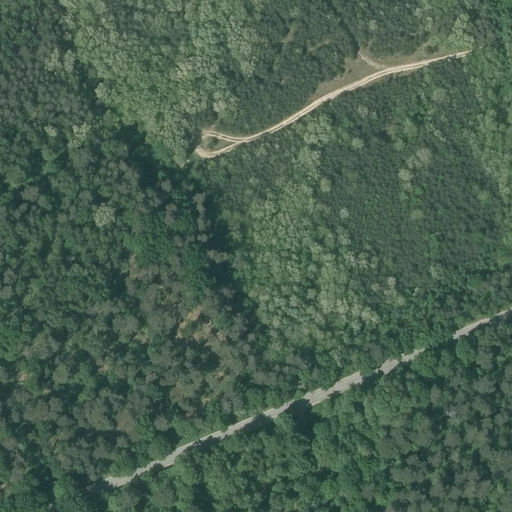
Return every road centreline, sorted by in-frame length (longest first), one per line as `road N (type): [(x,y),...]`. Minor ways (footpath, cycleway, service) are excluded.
road 1 (unclassified): [(61,511),(511,323)]
road 2 (track): [(389,74),(511,42)]
